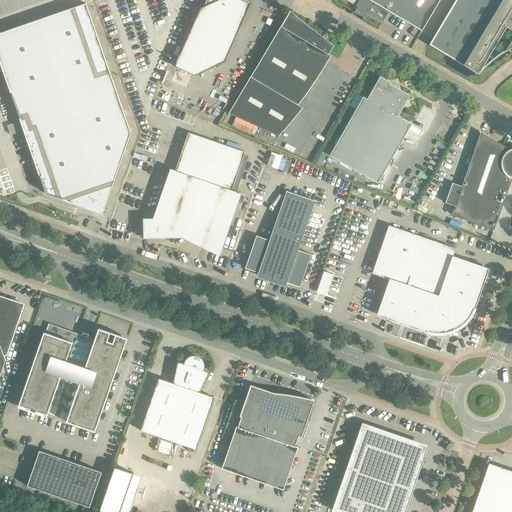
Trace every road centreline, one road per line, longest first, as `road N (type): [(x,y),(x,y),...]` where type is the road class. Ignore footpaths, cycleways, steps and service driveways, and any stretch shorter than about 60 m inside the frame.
road 1 (unclassified): [(60,254),(78,297),(346,390),(382,367)]
road 2 (unclassified): [(382,367),(370,337),(339,325),(89,240),(60,254)]
road 3 (tertiary): [(382,367),(60,254)]
road 4 (unknown): [(174,329),(133,442),(145,462),(176,471),(201,453),(243,354)]
road 5 (unclassified): [(511,118),(304,0)]
road 6 (unknown): [(487,252),(392,214),(373,233),(339,325)]
road 7 (unknown): [(121,250),(175,122),(199,118),(249,140)]
road 8 (unknown): [(271,0),(222,76),(199,85),(176,79)]
